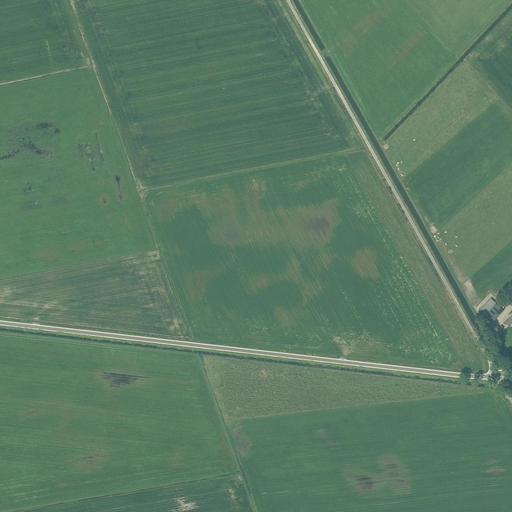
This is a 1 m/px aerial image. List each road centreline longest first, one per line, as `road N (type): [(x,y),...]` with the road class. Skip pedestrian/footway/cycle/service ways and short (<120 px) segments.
road 1 (unclassified): [(497,375),(0,322)]
road 2 (unclassified): [(497,375),(287,0)]
